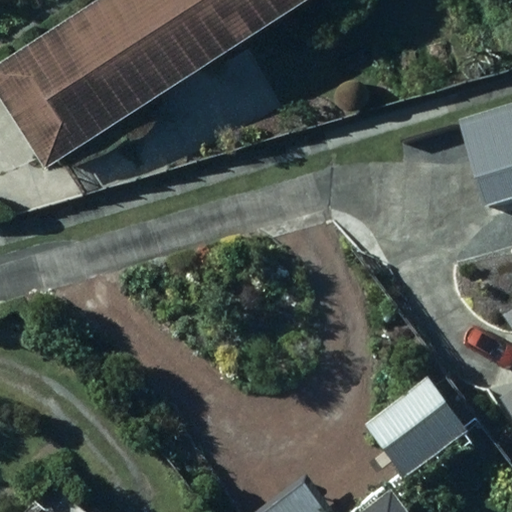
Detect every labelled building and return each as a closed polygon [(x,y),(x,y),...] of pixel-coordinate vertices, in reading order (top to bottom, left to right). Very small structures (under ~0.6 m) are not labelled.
[(104,0),(0,66),(0,74),(56,163),(314,0),(104,0)] [(511,111),(471,124),(497,210),(511,205),(511,111)] [(441,385),(378,429),(421,490),(484,446),(441,385)] [(420,511),(411,498),(390,511),(339,511),(317,480),(271,511),(420,511)] [(88,511),(67,495),(53,511),(88,511)]
